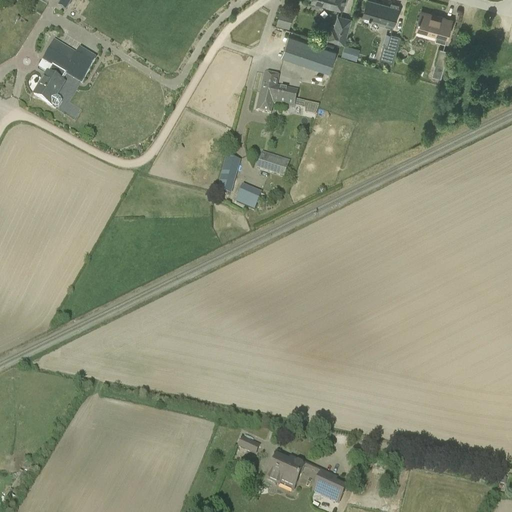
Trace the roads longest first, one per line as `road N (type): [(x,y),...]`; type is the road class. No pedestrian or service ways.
road 1 (unclassified): [(265,0),(227,29),(142,161),(113,161),(22,116),(0,129)]
road 2 (unknown): [(511,474),(379,443)]
